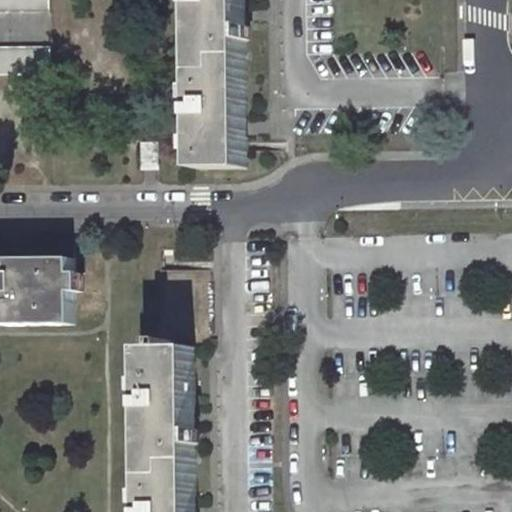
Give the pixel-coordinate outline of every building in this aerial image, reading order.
[(50,0),(0,0),(0,12),(51,12),(50,0)] [(198,0),(201,168),(249,167),(249,151),(249,127),(249,121),(248,14),(247,0),(198,0)] [(51,47),(0,47),(0,74),(51,74),(51,47)] [(160,168),(159,145),(144,145),(145,169),(160,168)] [(0,315),(4,315),(4,325),(77,324),(76,258),(26,259),(0,258),(0,315)] [(159,348),(149,348),(150,511),(197,511),(197,417),(196,348),(172,349),(171,340),(160,340),(159,348)]
